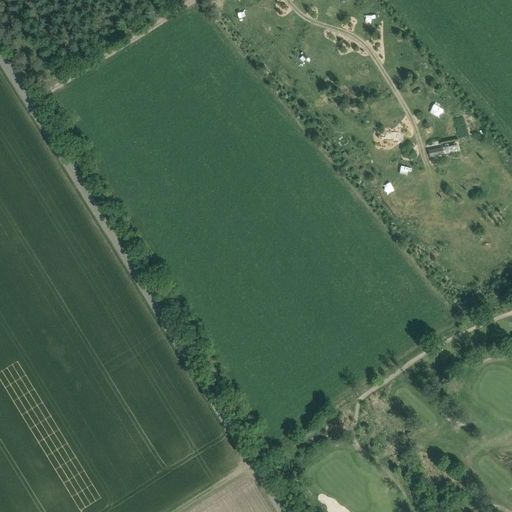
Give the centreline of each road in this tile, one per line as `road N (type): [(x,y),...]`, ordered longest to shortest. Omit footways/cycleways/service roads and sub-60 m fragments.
road 1 (unclassified): [(281,511),(0,57)]
road 2 (track): [(511,290),(250,461)]
road 3 (track): [(27,101),(192,0)]
